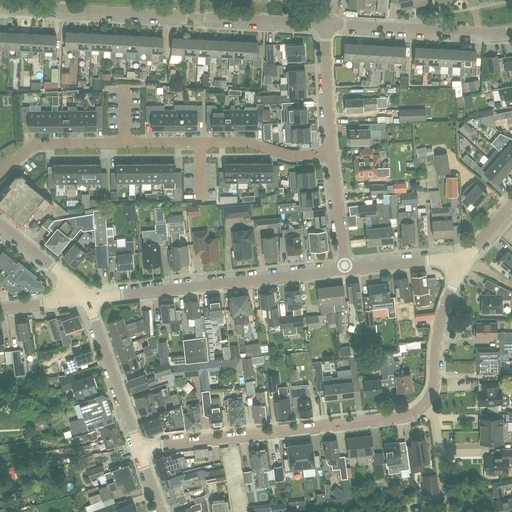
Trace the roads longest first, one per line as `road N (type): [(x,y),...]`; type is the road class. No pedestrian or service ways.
road 1 (residential): [(85,298),(345,269),(331,152)]
road 2 (residential): [(0,171),(42,143),(247,142),(291,156),(331,152)]
road 3 (residential): [(324,23),(0,5)]
road 4 (residential): [(138,449),(397,418),(422,405)]
road 5 (residential): [(422,405),(434,380),(440,316),(463,260),(511,205)]
road 6 (residential): [(511,31),(324,23)]
road 7 (residential): [(138,449),(85,298)]
road 8 (residential): [(331,152),(324,23)]
